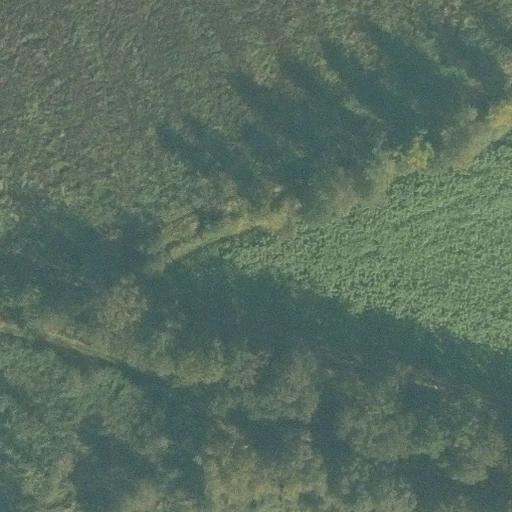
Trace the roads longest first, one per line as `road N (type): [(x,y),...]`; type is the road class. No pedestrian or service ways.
road 1 (track): [(0,329),(511,493)]
road 2 (track): [(511,419),(0,260)]
